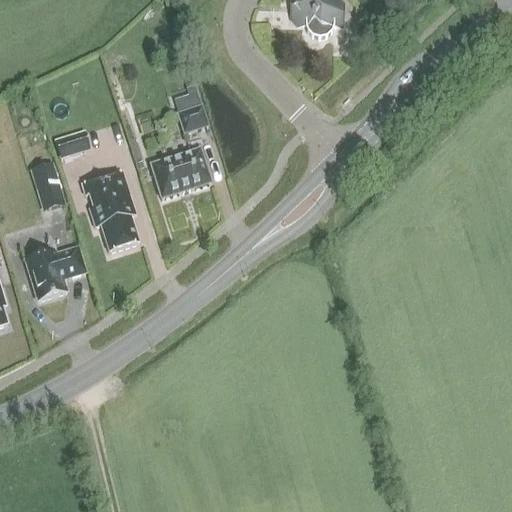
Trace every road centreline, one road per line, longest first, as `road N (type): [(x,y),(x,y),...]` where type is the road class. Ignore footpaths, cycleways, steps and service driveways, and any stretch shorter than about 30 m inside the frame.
road 1 (secondary): [(0,419),(154,329),(239,259)]
road 2 (secondary): [(470,37),(407,71),(341,152)]
road 3 (secondary): [(352,160),(466,50),(470,37)]
road 4 (residential): [(239,0),(234,42),(311,128)]
road 5 (secondary): [(239,259),(309,218),(352,160)]
road 6 (secondary): [(341,152),(239,259)]
